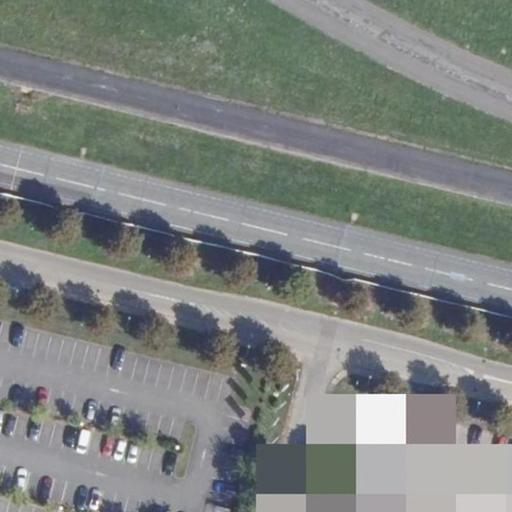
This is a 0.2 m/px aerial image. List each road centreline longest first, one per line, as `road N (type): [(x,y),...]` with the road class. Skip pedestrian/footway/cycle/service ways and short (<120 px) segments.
road 1 (residential): [(511,386),(0,260)]
road 2 (unclassified): [(0,63),(511,187)]
